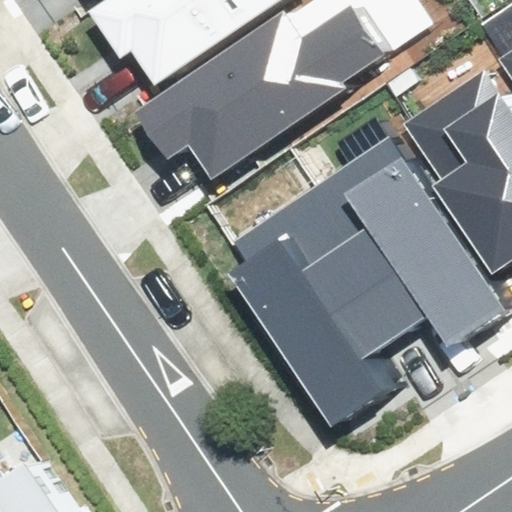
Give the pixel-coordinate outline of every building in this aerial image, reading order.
[(165,33),(185,63),(281,0),(112,0),(143,47),(165,33)] [(317,0),(308,0),(163,96),(197,147),(219,133),(237,160),(409,47),(377,0),(357,0),(330,18),(317,0)] [(428,111),(511,236),(511,85),(498,64),(428,111)] [(406,127),(328,178),(423,323),(452,304),(471,333),(511,306),(511,261),(434,143),(422,151),(406,127)] [(394,342),(423,323),(328,178),(249,229),(266,255),(259,260),(357,408),(413,372),(394,342)] [(0,511),(98,511),(55,446),(15,472),(0,449),(0,511)]
